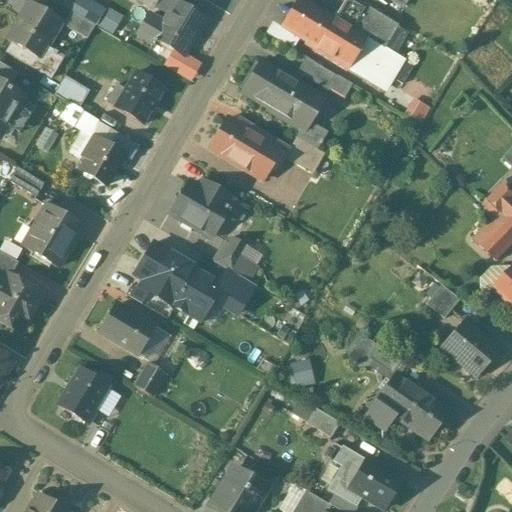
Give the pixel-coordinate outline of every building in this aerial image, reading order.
[(134,0),(152,10),(153,8),(167,16),(174,4),(167,0),(134,0)] [(332,21),(298,0),(297,0),(280,29),(282,30),(305,44),(303,46),(304,47),(315,53),(334,22),(332,21)] [(352,0),(344,0),(332,20),(352,32),(354,29),(349,26),(361,5),(352,0)] [(28,4),(6,41),(10,44),(37,60),(45,49),(60,23),(28,4)] [(203,21),(174,4),(167,16),(162,24),(153,40),(182,57),(203,21)] [(397,27),(361,5),(349,26),(354,29),(352,32),(365,39),(364,40),(383,51),(383,50),(397,27)] [(70,13),(62,26),(85,40),(93,27),(70,13)] [(148,15),(136,36),(151,45),(153,40),(162,24),(148,15)] [(334,22),(315,53),(314,54),(345,72),(364,40),(365,39),(352,32),(332,20),(332,21),(334,22)] [(305,44),(282,30),(275,41),(299,55),(304,47),(303,46),(305,44)] [(383,51),(364,40),(345,72),(341,78),(351,84),(381,102),(381,96),(402,61),(383,50),(383,51)] [(52,53),(45,49),(37,60),(10,44),(5,54),(49,80),(61,59),(55,55),(52,53)] [(335,78),(305,59),(291,82),(296,85),(301,77),(327,93),(328,91),(336,78),(335,78)] [(101,66),(90,61),(84,79),(94,83),(101,66)] [(291,82),(259,63),(258,66),(254,63),(238,89),(242,92),(241,94),(266,109),(264,112),(298,133),(295,138),(315,150),(318,145),(319,146),(321,143),(320,143),(325,134),(308,123),(315,111),(291,96),(297,86),(296,85),(291,82)] [(124,91),(115,86),(104,104),(141,126),(163,90),(135,73),(124,91)] [(341,78),(337,75),(335,78),(336,78),(328,91),(342,99),(351,84),(341,78)] [(88,92),(64,78),(53,97),(74,110),(77,111),(88,92)] [(0,85),(0,134),(22,98),(0,85)] [(77,111),(74,110),(66,124),(77,130),(85,116),(77,111)] [(95,122),(85,116),(77,130),(83,134),(87,136),(95,122)] [(239,123),(233,125),(226,120),(208,150),(245,173),(250,164),(265,174),(276,171),(283,160),(288,150),(240,122),(239,123)] [(87,136),(83,134),(71,154),(79,160),(80,158),(85,161),(79,172),(105,187),(123,158),(123,157),(107,148),(87,136)] [(138,148),(115,134),(107,148),(123,157),(123,158),(130,162),(138,148)] [(288,150),(283,160),(311,176),(323,155),(315,150),(295,138),(288,150)] [(43,185),(15,169),(7,182),(35,199),(43,185)] [(187,185),(170,214),(194,229),(193,232),(205,239),(206,237),(211,239),(216,238),(221,229),(220,224),(216,221),(221,212),(238,222),(245,210),(228,200),(229,200),(203,184),(198,191),(187,185)] [(511,196),(502,187),(489,200),(501,212),(493,220),(492,220),(501,229),(511,217),(511,196)] [(81,227),(46,207),(37,221),(29,235),(21,248),(56,269),(81,227)] [(511,217),(501,229),(511,239),(511,217)] [(491,239),(482,231),(472,240),(494,261),(511,242),(511,239),(501,229),(491,239)] [(245,248),(230,239),(215,264),(235,276),(244,262),(239,259),(245,248)] [(193,270),(152,245),(133,276),(175,301),(192,272),(193,270)] [(0,273),(9,278),(17,264),(0,254),(0,273)] [(254,267),(244,262),(235,276),(245,282),(254,267)] [(511,271),(494,290),(511,307),(511,271)] [(192,272),(175,301),(171,306),(200,323),(220,289),(192,272)] [(29,290),(9,278),(0,273),(0,324),(19,335),(36,304),(39,306),(45,294),(31,287),(29,290)] [(440,287),(425,306),(442,319),(457,301),(440,287)] [(152,327),(116,306),(99,335),(135,356),(152,327)] [(495,351),(473,332),(475,330),(465,321),(441,349),(473,377),(495,351)] [(399,363),(357,334),(344,352),(346,362),(357,370),(367,368),(371,363),(390,376),(399,363)] [(0,356),(0,380),(11,363),(0,356)] [(287,364),(291,387),(312,384),(309,361),(287,364)] [(147,365),(133,389),(150,399),(164,375),(147,365)] [(107,388),(77,370),(56,406),(87,426),(94,414),(92,413),(107,388)] [(424,393),(412,385),(411,387),(404,381),(391,399),(382,393),(365,418),(382,431),(392,417),(426,441),(446,412),(422,396),(424,393)] [(338,425),(314,410),(305,425),(329,440),(338,425)] [(365,462),(341,448),(332,463),(340,468),(326,492),(354,508),(360,498),(382,511),(399,482),(365,462)] [(251,511),(265,490),(232,470),(208,508),(215,511),(251,511)] [(326,511),(329,507),(304,492),(292,511),(326,511)] [(62,511),(37,497),(27,511),(62,511)]
